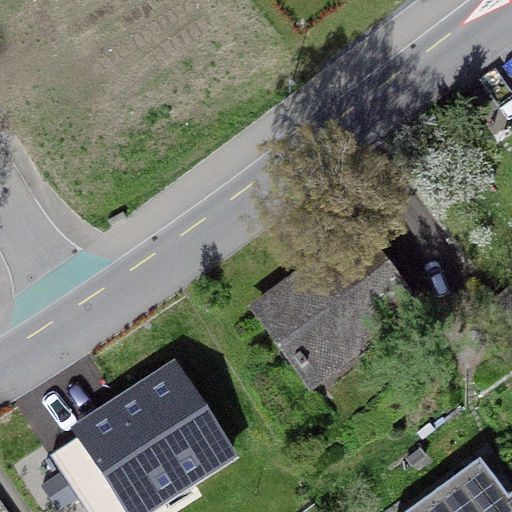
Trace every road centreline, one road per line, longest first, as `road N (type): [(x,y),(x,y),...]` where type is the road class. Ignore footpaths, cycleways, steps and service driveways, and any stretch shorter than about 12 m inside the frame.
road 1 (tertiary): [(511,5),(79,324)]
road 2 (residential): [(0,197),(79,324)]
